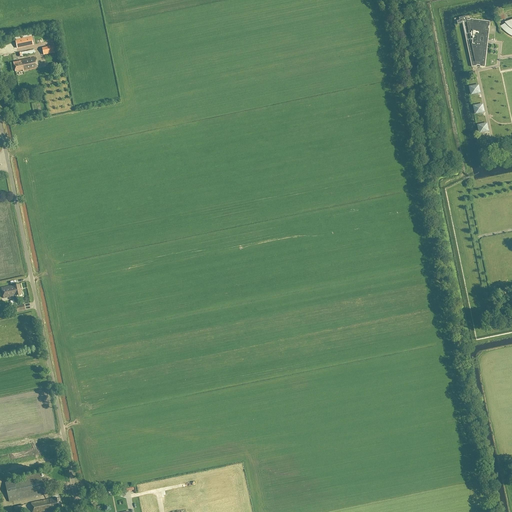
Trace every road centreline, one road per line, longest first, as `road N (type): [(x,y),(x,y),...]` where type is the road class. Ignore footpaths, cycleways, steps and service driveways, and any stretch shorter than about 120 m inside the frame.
road 1 (track): [(496,511),(389,0)]
road 2 (unclassified): [(79,511),(0,126)]
